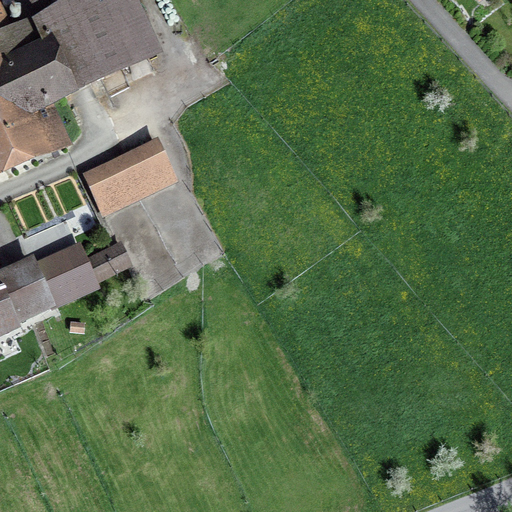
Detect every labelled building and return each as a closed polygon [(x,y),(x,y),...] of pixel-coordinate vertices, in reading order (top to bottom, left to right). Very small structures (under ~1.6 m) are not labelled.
[(89,85),(54,16),(18,40),(0,0),(0,163),(62,135),(48,103),(89,85)] [(4,3),(4,5),(4,7),(5,8),(7,9),(9,10),(11,10),(12,9),(14,8),(14,6),(15,4),(14,2),(13,1),(12,0),(6,0),(5,1),(4,3)] [(41,0),(54,16),(73,0),(41,0)] [(73,0),(54,16),(89,85),(146,57),(123,0),(73,0)] [(472,0),(481,15),(509,0),(472,0)] [(11,17),(10,18),(11,20),(12,22),(14,23),(15,23),(17,23),(19,22),(20,21),(21,20),(21,18),(21,16),(20,15),(19,13),(17,13),(16,13),(14,13),(13,14),(11,15),(11,17)] [(162,149),(84,183),(104,228),(182,194),(162,149)] [(0,289),(2,295),(0,295),(0,356),(26,345),(24,339),(62,323),(40,270),(0,286),(0,289)]
